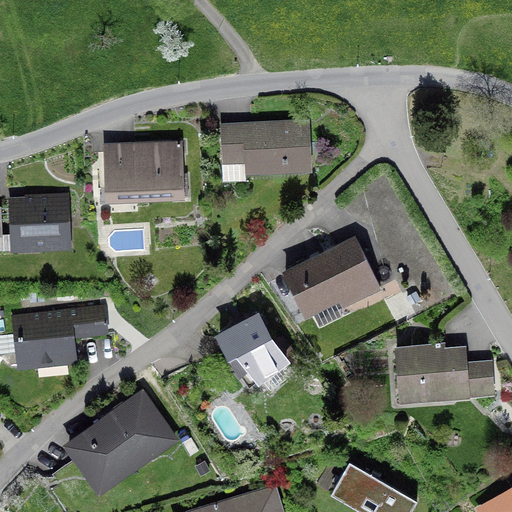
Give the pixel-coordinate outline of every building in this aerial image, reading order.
[(254,131),(249,131),(219,132),(221,161),(236,160),(235,149),(243,149),(244,172),(305,168),(309,164),(306,123),(256,125),(254,131)] [(181,197),(179,143),(133,144),(133,151),(102,153),(104,189),(135,188),(135,199),(181,197)] [(24,203),(10,204),(12,245),(65,242),(63,197),(24,198),(24,203)] [(370,233),(363,236),(283,275),(301,311),(351,287),(357,299),(396,280),(390,268),(401,263),(392,244),(380,250),(374,239),(376,238),(378,228),(373,226),(370,233)] [(413,309),(422,305),(418,297),(409,300),(413,309)] [(18,362),(71,356),(66,310),(13,316),(18,362)] [(265,334),(256,317),(217,337),(227,356),(239,350),(246,360),(241,363),(243,366),(246,364),(258,380),(284,360),(265,334)] [(491,393),(489,363),(463,365),(462,348),(441,350),(440,345),(395,349),(398,393),(442,389),(443,398),(491,393)] [(171,439),(140,395),(85,433),(86,436),(68,448),(87,476),(140,439),(150,454),(171,439)] [(347,462),(332,489),(372,511),(408,511),(415,501),(347,462)] [(511,511),(511,489),(478,510),(479,511),(511,511)] [(275,511),(269,492),(203,511),(275,511)]
